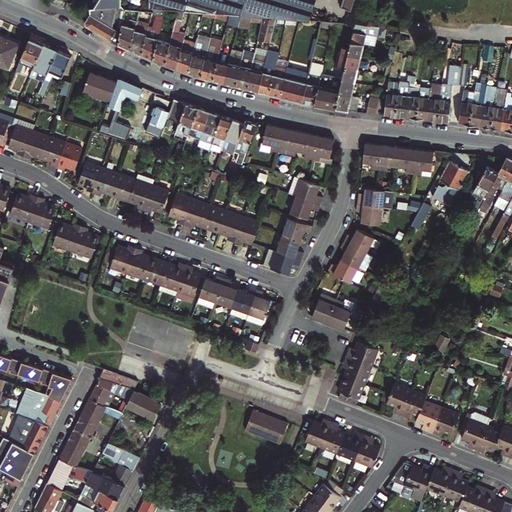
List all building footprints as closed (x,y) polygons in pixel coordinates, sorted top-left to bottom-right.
[(68,4),(57,0),(51,0),(50,5),(70,15),(72,9),(67,7),(68,4)] [(136,7),(136,0),(119,0),(119,8),(93,11),(90,17),(117,33),(116,35),(121,38),(126,17),(127,13),(128,8),(136,7)] [(119,0),(99,0),(93,11),(119,8),(119,0)] [(136,0),(136,7),(128,8),(127,13),(155,16),(163,17),(165,10),(177,11),(184,12),(202,14),(215,15),(228,16),(239,17),(251,18),(262,19),(274,20),(308,23),(314,0),(136,0)] [(342,0),(339,10),(349,13),(352,0),(342,0)] [(171,68),(175,69),(183,38),(184,31),(179,30),(184,12),(177,11),(169,41),(163,65),(171,68)] [(215,15),(214,21),(226,24),(228,16),(215,15)] [(146,59),(152,61),(158,39),(163,17),(155,16),(153,25),(148,24),(141,56),(146,59)] [(236,27),(237,26),(239,17),(228,16),(226,24),(236,27)] [(117,33),(90,17),(85,24),(86,27),(97,34),(119,46),(121,38),(116,35),(117,33)] [(126,17),(121,38),(119,46),(124,49),(130,51),(138,20),(126,17)] [(248,29),(249,25),(251,18),(239,17),(237,26),(248,29)] [(262,19),(251,18),(249,25),(260,27),(262,19)] [(257,41),(269,44),(274,20),(262,19),(260,27),(257,41)] [(149,22),(138,20),(130,51),(136,54),(141,56),(148,24),(149,22)] [(379,30),(367,28),(353,27),(349,49),(347,57),(360,60),(363,47),(375,50),(376,45),(376,41),(379,30)] [(195,76),(200,78),(210,36),(197,33),(195,41),(187,74),(195,76)] [(208,81),(211,82),(212,82),(219,54),(222,39),(210,36),(200,78),(208,81)] [(182,72),(187,74),(195,41),(183,38),(175,69),(182,72)] [(0,67),(8,71),(18,48),(5,42),(0,39),(0,67)] [(160,64),(163,65),(169,41),(158,39),(152,61),(160,64)] [(24,68),(33,72),(44,47),(39,45),(30,41),(15,75),(20,78),(24,68)] [(49,73),(58,53),(52,51),(44,47),(33,72),(30,81),(34,83),(35,81),(44,85),(45,82),(49,73)] [(231,87),(234,87),(242,52),(243,50),(232,47),(230,56),(223,85),(231,87)] [(324,79),(325,76),(322,76),(314,107),(329,110),(336,111),(339,95),(342,82),(344,70),(347,57),(349,49),(340,47),(333,78),(330,77),(329,81),(324,79)] [(493,50),(484,49),(481,65),(490,66),(493,50)] [(254,55),(242,52),(234,87),(242,89),(246,90),(254,55)] [(266,95),(269,96),(276,66),(277,58),(278,54),(267,52),(266,58),(258,93),(266,95)] [(391,63),(393,54),(387,52),(384,61),(391,63)] [(63,79),(72,59),(65,57),(58,53),(49,73),(63,79)] [(230,56),(219,54),(212,82),(219,84),(223,85),(230,56)] [(253,92),(258,93),(266,58),(254,55),(246,90),(252,92),(253,92)] [(360,60),(347,57),(344,70),(357,73),(359,63),(360,60)] [(277,58),(276,66),(287,68),(287,66),(288,61),(277,58)] [(325,61),(312,58),(309,72),(302,105),(311,107),(314,107),(322,76),(325,61)] [(465,87),(468,63),(460,62),(460,65),(458,85),(457,86),(465,87)] [(441,83),(441,84),(437,123),(446,124),(449,124),(452,85),(457,86),(458,85),(460,65),(449,64),(447,83),(441,83)] [(276,66),(269,96),(276,98),(280,99),(287,68),(276,66)] [(309,72),(287,66),(287,68),(280,99),(289,102),(301,105),(302,105),(309,72)] [(356,78),(357,73),(344,70),(342,82),(355,85),(356,78)] [(93,76),(88,74),(82,93),(92,97),(91,100),(109,106),(116,84),(93,76)] [(402,119),(406,120),(411,77),(407,77),(407,83),(399,83),(399,84),(395,119),(402,119)] [(411,77),(406,120),(412,120),(416,121),(420,87),(420,85),(415,84),(415,82),(414,82),(415,77),(411,77)] [(50,84),(45,82),(44,85),(39,96),(44,98),(50,84)] [(119,82),(109,110),(121,114),(127,98),(137,102),(139,99),(141,90),(129,86),(119,82)] [(354,90),(355,85),(342,82),(339,95),(352,98),(354,90)] [(399,84),(388,83),(384,118),(392,118),(395,119),(399,84)] [(431,88),(427,122),(434,122),(437,123),(441,84),(431,83),(431,88)] [(61,99),(69,101),(72,87),(65,86),(61,99)] [(475,86),(473,96),(484,98),(486,90),(486,88),(475,86)] [(149,90),(143,87),(139,99),(152,104),(154,97),(156,92),(149,90)] [(424,121),(427,122),(431,88),(420,87),(416,121),(424,121)] [(496,91),(486,90),(484,98),(495,100),(496,91)] [(506,93),(496,91),(495,100),(505,102),(506,96),(506,93)] [(463,94),(457,125),(463,126),(468,127),(473,96),(463,94)] [(359,100),(352,98),(339,95),(336,111),(344,113),(347,114),(356,115),(359,100)] [(478,128),(484,98),(473,96),(468,127),(474,128),(478,128)] [(510,97),(506,96),(505,102),(499,132),(507,133),(510,134),(511,121),(511,100),(509,100),(510,97)] [(163,100),(154,97),(151,105),(170,112),(174,104),(163,100)] [(370,98),(366,116),(376,117),(379,100),(370,98)] [(489,130),(495,100),(484,98),(478,128),(486,130),(489,130)] [(505,102),(495,100),(489,130),(496,131),(499,132),(505,102)] [(188,138),(191,129),(198,110),(194,108),(180,104),(175,101),(174,104),(170,112),(164,133),(187,141),(188,138)] [(15,106),(4,102),(2,109),(13,113),(15,106)] [(155,107),(146,131),(161,136),(170,112),(155,107)] [(203,134),(210,114),(204,112),(198,110),(191,129),(203,134)] [(208,148),(211,150),(213,146),(222,118),(218,117),(210,114),(203,134),(201,142),(209,145),(208,148)] [(0,124),(7,127),(5,132),(9,133),(13,123),(0,118),(0,124)] [(211,150),(222,154),(232,122),(228,120),(222,118),(213,146),(211,150)] [(152,151),(156,139),(104,121),(100,133),(152,151)] [(239,124),(233,122),(232,122),(222,154),(234,158),(235,155),(244,126),(239,124)] [(243,167),(247,155),(256,126),(252,124),(245,122),(244,126),(235,155),(239,156),(236,165),(243,167)] [(14,129),(30,135),(32,129),(13,123),(9,133),(12,134),(14,129)] [(5,132),(7,127),(0,124),(0,145),(1,142),(5,144),(9,133),(5,132)] [(270,153),(277,155),(283,130),(275,128),(265,126),(261,146),(271,148),(270,153)] [(15,156),(23,158),(30,135),(14,129),(12,134),(7,149),(16,153),(15,156)] [(191,129),(188,138),(192,140),(201,142),(203,134),(191,129)] [(296,153),(300,133),(294,132),(283,130),(277,155),(285,156),(286,151),(296,153)] [(317,136),(310,135),(300,133),(296,153),(306,155),(305,161),(312,162),(317,136)] [(35,159),(40,161),(47,141),(30,135),(23,158),(29,161),(30,158),(35,159)] [(329,160),(334,139),(327,138),(317,136),(312,162),(331,165),(332,161),(329,160)] [(52,169),(56,170),(63,147),(47,141),(40,161),(50,165),(49,168),(52,169)] [(369,170),(377,171),(381,145),(375,145),(363,143),(361,162),(370,164),(369,170)] [(384,166),(395,167),(397,148),(391,147),(381,145),(377,171),(383,172),(384,166)] [(79,153),(63,147),(56,170),(61,172),(62,169),(67,171),(72,173),(79,153)] [(175,161),(180,162),(185,149),(180,147),(175,161)] [(415,150),(409,149),(407,149),(397,148),(395,167),(406,169),(405,174),(412,175),(415,150)] [(428,152),(415,150),(412,175),(420,176),(421,171),(430,172),(432,152),(428,152)] [(497,173),(496,175),(502,178),(507,181),(511,172),(511,161),(505,157),(497,173)] [(93,192),(102,166),(84,160),(77,180),(84,182),(88,184),(86,189),(93,192)] [(446,186),(451,188),(442,205),(448,208),(467,172),(458,167),(449,162),(439,182),(446,186)] [(111,192),(118,172),(102,166),(93,192),(100,194),(102,189),(107,190),(111,192)] [(475,216),(496,175),(497,173),(489,169),(485,167),(460,213),(473,220),(475,216)] [(145,210),(153,184),(155,177),(138,171),(136,178),(129,198),(140,202),(139,207),(142,209),(145,210)] [(268,174),(259,171),(254,184),(262,187),(263,187),(268,174)] [(129,198),(136,178),(118,172),(111,192),(124,196),(129,198)] [(511,172),(507,181),(497,203),(507,208),(511,197),(511,172)] [(496,175),(475,216),(480,219),(502,178),(496,175)] [(295,199),(302,181),(294,178),(288,196),(295,199)] [(0,187),(0,184),(1,181),(0,181),(0,209),(2,210),(8,190),(0,187)] [(321,188),(302,181),(295,199),(318,207),(321,199),(318,198),(319,194),(321,188)] [(162,209),(169,189),(153,184),(145,210),(151,212),(153,206),(158,208),(162,209)] [(442,205),(451,188),(446,186),(444,190),(439,187),(431,199),(442,205)] [(263,187),(262,187),(260,195),(267,197),(270,190),(263,187)] [(362,198),(357,198),(357,201),(356,205),(379,208),(390,209),(392,191),(363,188),(362,198)] [(29,223),(38,196),(31,193),(29,197),(26,196),(17,193),(9,216),(29,223)] [(183,226),(191,202),(171,195),(164,215),(177,219),(175,223),(178,224),(183,226)] [(45,198),(38,196),(29,223),(47,229),(55,206),(47,204),(44,202),(45,198)] [(425,198),(411,224),(416,227),(430,201),(425,198)] [(316,214),(318,207),(295,199),(290,215),(309,222),(311,216),(312,212),(316,214)] [(201,228),(208,208),(191,202),(183,226),(190,228),(192,224),(194,225),(201,228)] [(359,223),(377,225),(379,208),(356,205),(356,211),(355,214),(360,215),(359,223)] [(219,234),(226,214),(208,208),(201,228),(211,231),(219,234)] [(446,225),(454,210),(450,208),(442,222),(446,225)] [(509,215),(505,212),(493,235),(498,238),(509,215)] [(233,244),(241,220),(226,214),(219,234),(226,237),(225,241),(229,243),(233,244)] [(473,233),(480,219),(475,216),(473,220),(468,230),(473,233)] [(257,225),(241,220),(233,244),(240,246),(242,242),(245,243),(250,245),(257,225)] [(306,234),(308,235),(311,228),(288,220),(282,238),(297,243),(300,235),(301,233),(306,234)] [(351,238),(346,235),(342,242),(364,253),(368,246),(372,238),(375,233),(357,225),(353,234),(351,238)] [(73,251),(80,228),(73,226),(72,230),(69,229),(59,226),(52,244),(73,251)] [(86,230),(80,228),(73,251),(89,257),(96,239),(89,236),(85,235),(86,230)] [(297,243),(282,238),(276,254),(299,262),(302,255),(299,254),(299,253),(294,252),(296,248),(297,243)] [(379,242),(372,238),(368,246),(375,250),(379,242)] [(357,268),(364,253),(342,242),(340,246),(338,249),(343,251),(339,258),(357,268)] [(0,309),(1,310),(6,292),(16,264),(0,258),(4,246),(0,244),(0,309)] [(126,276),(135,250),(127,248),(126,251),(122,250),(116,248),(108,270),(126,276)] [(126,276),(143,282),(151,260),(145,258),(141,256),(142,253),(135,250),(126,276)] [(270,270),(276,254),(269,252),(263,268),(270,270)] [(364,253),(357,268),(363,271),(371,257),(364,253)] [(298,266),(299,262),(276,254),(270,270),(288,276),(289,276),(292,267),(296,268),(298,266)] [(382,263),(387,265),(391,257),(386,254),(382,263)] [(329,267),(326,272),(348,283),(357,268),(339,258),(337,263),(334,267),(330,265),(329,267)] [(160,288),(168,266),(160,263),(151,260),(143,282),(160,288)] [(160,288),(176,294),(185,267),(181,266),(178,265),(176,269),(168,266),(160,288)] [(191,273),(192,270),(185,267),(176,294),(174,299),(191,305),(194,295),(199,282),(200,277),(191,274),(191,273)] [(197,301),(214,306),(222,280),(218,279),(215,278),(214,282),(205,279),(197,301)] [(222,280),(214,306),(230,312),(237,291),(228,288),(229,283),(226,281),(222,280)] [(113,295),(119,297),(120,293),(123,286),(116,284),(113,295)] [(237,291),(230,312),(247,317),(256,291),(251,290),(247,288),(245,294),(237,291)] [(500,291),(492,288),(489,296),(497,298),(500,291)] [(260,299),(262,294),(259,293),(256,291),(247,317),(262,323),(270,302),(260,299)] [(120,293),(119,297),(134,302),(136,295),(129,293),(128,296),(120,293)] [(310,315),(311,316),(320,319),(328,322),(336,299),(328,296),(326,302),(316,298),(310,315)] [(340,307),(342,301),(336,299),(328,322),(337,326),(343,329),(350,310),(341,307),(340,307)] [(341,307),(350,310),(353,302),(345,299),(341,307)] [(208,318),(201,316),(199,321),(206,324),(208,318)] [(249,335),(247,341),(256,344),(257,338),(249,335)] [(452,340),(441,335),(435,348),(445,353),(452,340)] [(378,345),(356,337),(353,346),(347,358),(369,367),(378,345)] [(247,341),(244,349),(246,350),(254,353),(258,344),(256,344),(247,341)] [(401,349),(393,345),(391,351),(399,354),(401,349)] [(511,351),(501,348),(499,353),(510,357),(511,357),(511,351)] [(9,359),(2,357),(0,363),(0,369),(10,373),(9,375),(19,378),(20,376),(23,364),(9,359)] [(369,367),(347,358),(343,367),(340,376),(362,385),(369,367)] [(50,388),(54,375),(40,370),(23,364),(20,376),(42,384),(41,386),(49,388),(50,388)] [(135,390),(139,383),(117,375),(105,371),(100,380),(135,390)] [(68,391),(73,381),(54,375),(50,388),(49,388),(46,396),(49,397),(61,404),(68,391)] [(353,399),(356,400),(362,385),(340,376),(336,385),(333,392),(335,392),(333,396),(351,404),(353,399)] [(125,402),(129,404),(134,392),(135,390),(100,380),(96,389),(90,400),(103,407),(111,393),(125,402)] [(410,392),(392,385),(388,395),(383,407),(392,410),(391,413),(396,415),(400,416),(410,392)] [(26,390),(16,415),(19,416),(50,427),(58,411),(61,404),(49,397),(46,396),(39,394),(38,394),(26,390)] [(148,399),(134,392),(129,404),(127,407),(140,414),(155,421),(158,413),(162,406),(148,399)] [(415,419),(422,403),(424,397),(410,392),(400,416),(407,419),(409,419),(410,417),(415,419)] [(103,407),(90,400),(83,414),(77,426),(93,434),(106,409),(103,407)] [(127,407),(129,404),(125,402),(119,414),(123,416),(127,407)] [(424,432),(430,434),(439,410),(422,403),(415,419),(414,422),(422,425),(426,427),(424,432)] [(270,415),(252,407),(244,428),(247,429),(275,440),(279,442),(287,421),(270,415)] [(439,410),(430,434),(437,437),(439,432),(442,433),(450,436),(458,417),(439,410)] [(464,442),(467,443),(465,448),(475,452),(485,427),(487,421),(473,415),(468,417),(465,416),(456,439),(464,442)] [(18,445),(24,448),(36,454),(43,440),(50,427),(19,416),(9,442),(18,445)] [(325,418),(323,423),(320,422),(313,419),(311,425),(306,436),(323,444),(331,421),(325,418)] [(338,423),(331,421),(323,444),(337,449),(343,432),(341,431),(336,428),(338,423)] [(92,438),(93,434),(77,426),(75,431),(92,438)] [(492,449),(498,432),(485,427),(475,452),(480,454),(482,449),(485,450),(491,452),(492,449)] [(509,460),(511,451),(511,432),(500,428),(498,432),(492,449),(503,453),(501,457),(504,458),(509,460)] [(90,442),(92,438),(75,431),(74,434),(90,442)] [(357,431),(355,436),(351,435),(350,434),(343,432),(337,449),(354,457),(363,434),(357,431)] [(68,444),(60,461),(76,468),(90,442),(74,434),(68,444)] [(369,436),(363,434),(354,457),(371,464),(378,446),(372,443),(371,443),(367,441),(369,436)] [(5,440),(0,450),(0,453),(29,468),(34,459),(36,454),(24,448),(18,445),(9,442),(5,440)] [(114,482),(126,488),(134,472),(140,459),(108,445),(103,455),(105,457),(119,467),(112,481),(114,482)] [(0,453),(0,469),(8,474),(23,481),(29,468),(0,453)] [(93,474),(98,477),(103,478),(106,469),(100,467),(105,457),(103,455),(93,474)] [(60,491),(63,493),(71,477),(88,485),(103,493),(119,500),(122,494),(126,488),(114,482),(112,481),(103,478),(98,477),(93,474),(90,472),(76,468),(60,461),(53,474),(48,485),(60,491)] [(419,500),(423,490),(432,467),(428,465),(425,464),(423,469),(419,467),(404,461),(401,464),(391,479),(402,483),(402,484),(399,492),(400,496),(407,499),(408,496),(419,500)] [(443,471),(432,467),(423,490),(426,491),(441,497),(452,468),(448,467),(445,466),(443,471)] [(441,497),(458,504),(466,485),(468,480),(459,477),(461,472),(459,471),(452,468),(441,497)] [(19,488),(23,481),(8,474),(4,481),(19,488)] [(327,479),(314,498),(331,511),(336,505),(341,498),(338,496),(342,491),(341,490),(327,479)] [(473,483),(471,487),(466,485),(458,504),(458,506),(472,511),(475,511),(485,488),(476,484),(473,483)] [(61,511),(65,504),(56,499),(60,491),(48,485),(42,496),(37,508),(36,509),(41,511),(61,511)] [(112,511),(119,500),(103,493),(88,485),(78,505),(92,511),(94,511),(97,505),(101,507),(98,511),(112,511)] [(493,491),(485,488),(475,511),(511,511),(511,504),(494,497),(496,492),(493,491)] [(417,511),(426,491),(423,490),(419,500),(414,511),(417,511)] [(330,511),(331,511),(314,498),(303,511),(330,511)] [(140,511),(180,511),(146,499),(140,511)]
